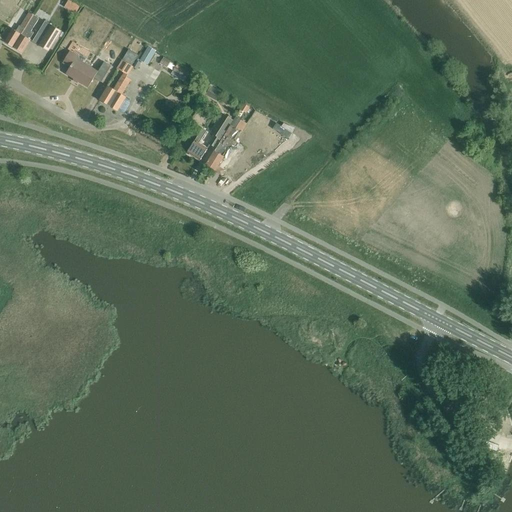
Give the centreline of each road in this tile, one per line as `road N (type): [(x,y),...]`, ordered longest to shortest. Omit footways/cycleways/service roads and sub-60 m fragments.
road 1 (secondary): [(436,318),(172,191),(0,139)]
road 2 (unclassified): [(429,333),(423,370),(449,412),(511,444)]
